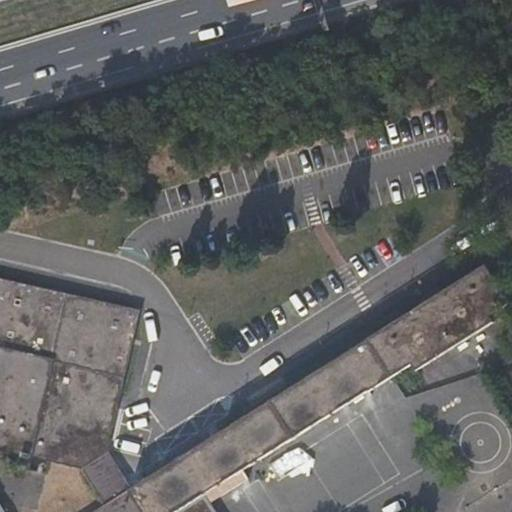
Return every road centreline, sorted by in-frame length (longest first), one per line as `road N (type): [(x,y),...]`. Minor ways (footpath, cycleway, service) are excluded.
road 1 (residential): [(0,247),(146,290),(193,377),(217,388),(259,374),(476,231),(511,225)]
road 2 (motorway): [(0,77),(270,0)]
